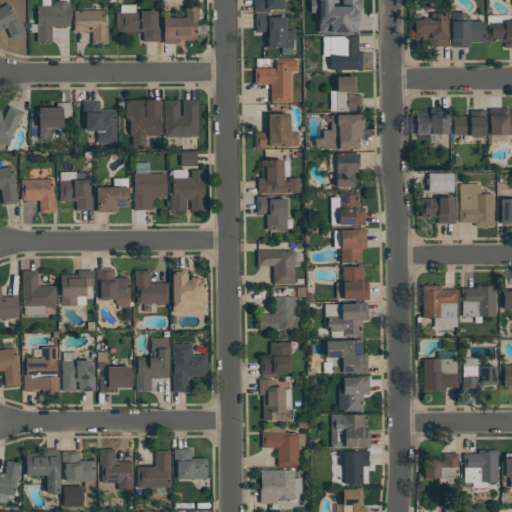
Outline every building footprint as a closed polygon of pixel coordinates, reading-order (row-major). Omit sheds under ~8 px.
[(253,0),(283,0),(284,8),(268,9),(268,11),(253,11),(253,0)] [(320,31),(358,31),(358,0),(311,0),(312,12),(319,11),(320,31)] [(69,1),(69,26),(52,26),(52,42),(37,41),(37,5),(53,5),(53,1),(69,1)] [(0,29),(0,7),(9,3),(17,19),(19,18),(25,32),(11,38),(6,27),(0,29)] [(163,17),(172,17),(183,17),(183,8),(184,8),(184,7),(197,7),(197,19),(196,19),(196,39),(178,39),(178,43),(163,43),(163,17)] [(73,31),(73,10),(105,10),(105,26),(107,26),(107,44),(92,44),(92,31),(73,31)] [(142,41),(142,32),(118,32),(118,11),(156,10),(156,25),(159,25),(159,41),(142,41)] [(450,47),(450,35),(451,35),(451,12),(466,12),(466,14),(469,14),(469,21),(484,21),(484,42),(470,42),(470,47),(450,47)] [(447,46),(430,46),(430,40),(414,40),(414,19),(422,19),(422,18),(429,18),(429,19),(431,19),(431,13),(447,13),(447,33),(447,46)] [(295,29),(295,39),(293,39),(293,47),(270,47),(270,48),(265,48),(265,32),(255,32),(255,14),(271,14),(271,17),(286,17),(286,29),(295,29)] [(511,21),(511,47),(504,47),(504,40),(487,40),(487,35),(488,35),(488,21),(511,21)] [(329,36),(352,36),(352,35),(358,35),(358,51),(362,51),(362,70),(356,70),(356,69),(329,70),(329,36)] [(297,59),(297,71),(291,71),(291,102),(270,102),(270,84),(254,84),(254,68),(275,68),(275,59),(297,59)] [(355,75),(355,92),(353,92),(353,95),(361,95),(361,109),(336,109),(336,76),(350,76),(350,75),(355,75)] [(116,142),(97,143),(97,130),(85,130),(85,115),(83,115),(82,99),(99,99),(99,109),(115,109),(116,142)] [(126,100),(159,99),(160,135),(145,135),(145,145),(132,145),(131,133),(129,133),(129,120),(125,120),(125,109),(126,109),(126,100)] [(197,136),(164,136),(163,99),(178,99),(179,115),(182,115),(182,99),(197,99),(197,136)] [(62,127),(38,127),(38,107),(56,107),(56,102),(70,102),(70,117),(62,117),(62,127)] [(8,145),(0,141),(0,110),(2,117),(2,119),(3,120),(9,105),(23,111),(8,145)] [(416,112),(429,112),(429,108),(448,108),(448,134),(419,133),(419,134),(415,134),(416,112)] [(511,134),(489,134),(489,123),(488,123),(488,108),(508,108),(508,113),(511,113),(511,134)] [(452,135),(452,116),(469,116),(469,109),(485,109),(485,119),(485,136),(469,136),(469,135),(452,135)] [(255,148),(255,132),(267,132),(267,113),(288,113),(288,115),(289,115),(289,131),(297,131),(297,145),(289,145),(289,146),(270,146),(270,148),(255,148)] [(314,137),(322,137),(322,130),(330,130),(330,115),(336,115),(336,114),(360,114),(365,114),(365,128),(362,128),(362,136),(359,136),(359,148),(322,149),(322,146),(315,146),(314,137)] [(196,165),(196,151),(180,151),(180,166),(196,165)] [(359,153),(359,169),(357,169),(357,172),(353,172),(353,187),(335,187),(335,153),(359,153)] [(257,193),(257,178),(261,177),(261,159),(283,159),(283,181),(288,181),(288,177),(299,177),(299,192),(257,193)] [(135,162),(135,173),(149,173),(149,162),(135,162)] [(0,167),(12,166),(17,202),(2,204),(0,189),(0,167)] [(203,169),(203,179),(202,179),(202,196),(203,196),(203,211),(190,211),(190,199),(185,199),(186,211),(170,211),(169,193),(172,193),(172,178),(191,177),(190,169),(203,169)] [(133,209),(133,173),(166,173),(166,197),(151,197),(151,209),(133,209)] [(96,187),(113,187),(113,178),(128,178),(128,206),(118,206),(118,212),(96,212),(96,187)] [(21,179),(52,179),(52,197),(55,197),(55,213),(39,213),(39,200),(20,200),(20,196),(21,196),(21,179)] [(92,210),(75,210),(75,200),(59,200),(59,180),(89,180),(89,194),(92,194),(92,210)] [(494,225),(474,225),(474,222),(458,222),(458,208),(459,208),(459,184),(480,184),(480,193),(493,193),(493,220),(494,220),(494,225)] [(364,225),(352,225),(352,224),(330,224),(330,197),(339,197),(339,192),(351,192),(351,191),(358,191),(358,207),(364,207),(364,225)] [(266,213),(256,213),(256,196),(272,196),(272,199),(286,199),(286,229),(266,229),(266,213)] [(455,223),(436,223),(436,217),(421,217),(421,198),(437,198),(437,197),(453,197),(453,210),(455,210),(455,223)] [(511,224),(500,224),(500,198),(511,198),(511,224)] [(340,262),(340,229),(353,229),(353,228),(366,228),(366,248),(361,248),(361,262),(340,262)] [(293,249),(294,283),(272,284),(272,265),(256,265),(256,250),(293,249)] [(368,299),(355,299),(355,298),(342,298),(342,266),(363,266),(363,280),(368,280),(368,299)] [(96,268),(113,268),(113,278),(130,277),(130,298),(128,298),(129,306),(119,306),(115,302),(115,299),(99,299),(99,297),(97,297),(97,289),(99,289),(99,284),(96,284),(96,268)] [(205,310),(196,310),(193,312),(172,312),(171,268),(186,268),(186,279),(189,279),(189,277),(198,277),(198,279),(204,279),(205,310)] [(22,270),(37,270),(37,286),(56,286),(56,307),(22,307),(22,270)] [(85,295),(76,295),(76,305),(60,305),(60,275),(77,275),(77,270),(93,270),(93,286),(85,286),(85,295)] [(136,303),(136,286),(134,286),(134,274),(134,270),(149,270),(149,282),(167,282),(168,303),(136,303)] [(457,303),(456,303),(456,317),(422,317),(422,284),(441,284),(441,288),(457,288),(457,303)] [(495,316),(462,316),(462,301),(460,301),(460,287),(476,287),(476,284),(495,284),(495,316)] [(18,296),(18,318),(0,318),(0,285),(1,285),(1,296),(18,296)] [(511,309),(503,309),(503,295),(501,295),(501,290),(511,290),(511,309)] [(302,329),(258,329),(258,314),(274,314),(274,296),(295,296),(295,316),(302,316),(302,329)] [(361,320),(361,336),(342,336),(342,330),(329,330),(329,327),(327,327),(327,317),(324,317),(324,304),(354,304),(354,302),(367,302),(367,320),(361,320)] [(168,337),(168,378),(151,378),(151,390),(135,390),(135,373),(137,373),(137,356),(153,356),(153,354),(150,354),(150,337),(168,337)] [(361,340),(362,354),(367,354),(367,373),(355,373),(332,373),(332,357),(325,357),(325,340),(361,340)] [(290,342),(290,372),(276,372),(276,375),(260,375),(260,359),(270,359),(270,355),(269,355),(269,342),(290,342)] [(192,343),(192,354),(205,354),(205,376),(188,376),(188,392),(172,392),(172,343),(192,343)] [(57,346),(57,359),(56,359),(56,376),(58,376),(58,393),(45,393),(45,389),(40,389),(40,390),(23,390),(23,374),(25,374),(25,358),(41,358),(41,346),(57,346)] [(5,386),(3,370),(0,370),(0,349),(16,348),(20,384),(5,386)] [(456,358),(456,381),(457,381),(457,387),(445,387),(445,390),(422,390),(422,358),(456,358)] [(92,360),(92,375),(94,375),(94,390),(78,390),(78,381),(75,381),(75,390),(61,390),(61,360),(92,360)] [(511,365),(511,386),(502,386),(502,365),(511,365)] [(130,366),(131,387),(113,387),(113,392),(99,392),(99,376),(107,376),(107,367),(130,366)] [(462,390),(462,366),(496,366),(496,385),(477,385),(477,390),(462,390)] [(363,410),(343,411),(343,408),(338,409),(338,377),(356,377),(356,376),(368,376),(369,394),(362,394),(363,410)] [(274,379),(274,387),(284,387),(284,408),(292,408),(292,420),(262,420),(262,394),(258,394),(258,379),(274,379)] [(369,447),(357,447),(357,446),(344,446),(344,447),(330,447),(330,414),(364,414),(364,428),(369,428),(369,447)] [(298,465),(277,466),(276,447),(261,447),(261,432),(298,431),(298,465)] [(58,493),(46,493),(46,475),(25,475),(25,452),(42,452),(42,448),(57,448),(57,465),(58,465),(58,493)] [(117,488),(117,482),(101,482),(101,463),(98,463),(98,449),(114,448),(114,461),(133,461),(133,467),(132,467),(132,488),(117,488)] [(176,479),(176,464),(173,464),(173,448),(190,448),(190,458),(206,458),(206,479),(176,479)] [(464,481),(464,459),(463,459),(463,453),(478,453),(478,449),(497,449),(497,454),(497,481),(486,481),(486,486),(484,486),(484,487),(472,487),(472,481),(464,481)] [(136,487),(136,466),(154,466),(154,450),(170,450),(170,487),(136,487)] [(368,450),(368,455),(367,455),(367,461),(368,461),(368,466),(362,466),(362,483),(344,483),(344,467),(342,467),(342,451),(359,451),(359,450),(368,450)] [(64,481),(64,466),(61,466),(61,451),(78,451),(78,460),(95,460),(95,481),(64,481)] [(457,477),(424,477),(424,463),(443,463),(443,453),(457,453),(457,477)] [(0,493),(0,472),(4,473),(6,460),(21,463),(19,478),(17,477),(14,496),(0,493)] [(260,503),(260,470),(294,470),(294,478),(301,478),(301,493),(298,493),(298,501),(276,501),(276,503),(260,503)] [(367,511),(342,511),(342,489),(355,488),(361,488),(361,507),(367,507),(367,511)]
